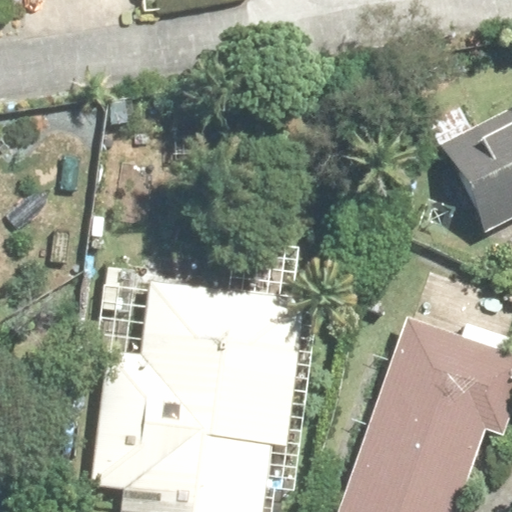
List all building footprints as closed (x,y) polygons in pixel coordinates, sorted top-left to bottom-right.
[(0,0),(0,20),(71,12),(71,11),(164,1),(163,0),(0,0)] [(402,277),(511,237),(511,120),(498,127),(504,138),(369,186),(402,277)] [(511,244),(485,257),(510,311),(511,309),(511,244)] [(86,329),(79,393),(35,389),(25,511),(221,511),(241,347),(86,329)] [(398,511),(437,414),(339,375),(284,511),(398,511)]
